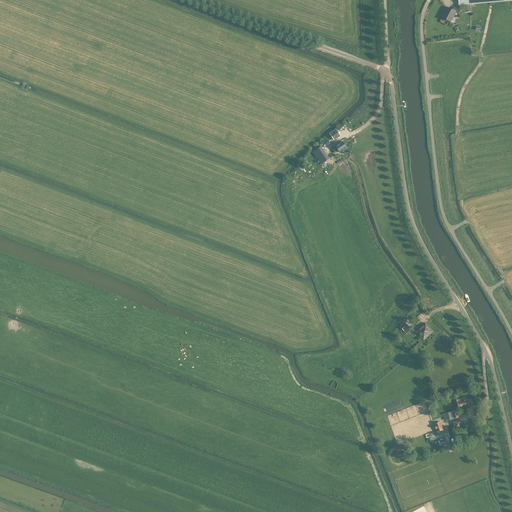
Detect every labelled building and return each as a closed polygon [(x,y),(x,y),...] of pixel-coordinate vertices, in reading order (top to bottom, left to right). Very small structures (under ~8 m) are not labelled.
[(446,20),(447,19),(450,20),(454,14),(457,16),(460,9),(454,5),(452,9),(447,6),(441,16),(443,17),(443,18),(446,20)] [(340,134),(336,128),(329,132),(333,139),(340,134)] [(346,146),(342,140),(332,147),(335,151),(338,149),(339,151),(346,146)] [(312,151),(320,163),(329,157),(320,145),(312,151)] [(404,329),(408,326),(409,325),(405,321),(400,325),(404,329)] [(433,330),(425,322),(416,330),(421,336),(424,338),(433,330)] [(459,406),(465,405),(472,404),(471,397),(466,398),(465,396),(457,398),(459,406)] [(457,409),(451,410),(445,412),(447,418),(459,416),(457,409)] [(440,421),(434,423),(436,431),(442,429),(440,421)]
